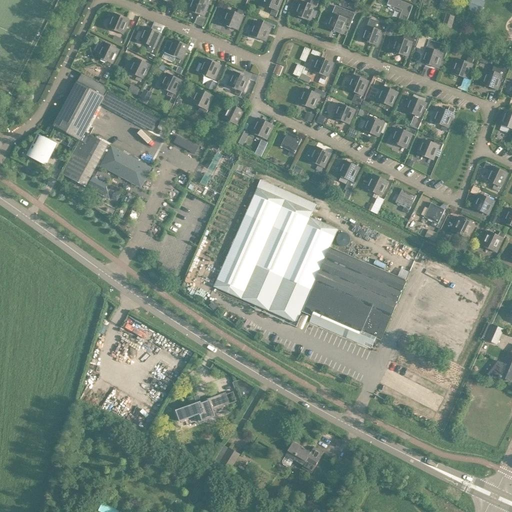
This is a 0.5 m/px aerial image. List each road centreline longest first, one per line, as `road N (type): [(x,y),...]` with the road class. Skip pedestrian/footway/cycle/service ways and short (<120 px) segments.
road 1 (tertiary): [(444,471),(190,333),(0,196)]
road 2 (residential): [(266,64),(259,108),(442,197),(462,192),(479,149)]
road 3 (residential): [(479,149),(489,121),(481,104),(282,28),(266,64)]
road 4 (residential): [(118,0),(266,64)]
